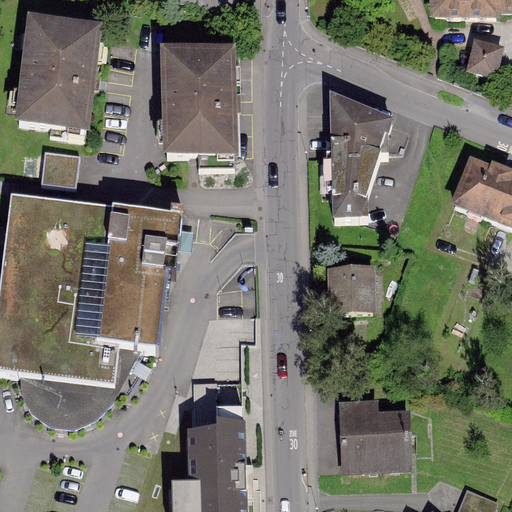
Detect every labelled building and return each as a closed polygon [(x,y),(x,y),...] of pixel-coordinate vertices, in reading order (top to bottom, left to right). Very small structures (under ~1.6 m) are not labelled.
[(511,0),(427,0),(427,22),(511,22),(511,0)] [(98,38),(34,30),(22,128),(52,131),(51,140),(85,144),(98,38)] [(504,56),(471,47),(463,78),(496,87),(504,56)] [(237,62),(154,63),(156,171),(238,169),(237,62)] [(347,110),(334,118),(336,226),(370,226),(368,202),(381,164),(388,164),(392,128),(347,110)] [(84,163),(48,159),(44,192),(80,197),(84,163)] [(511,179),(475,165),(456,210),(511,232),(511,179)] [(0,319),(0,390),(21,393),(27,417),(42,431),(61,439),(79,438),(99,429),(117,411),(138,370),(160,372),(168,298),(177,298),(181,270),(185,233),(115,224),(13,212),(0,319)] [(373,276),(332,278),(334,319),(373,318),(373,276)] [(247,511),(245,446),(244,426),(243,388),(194,390),(196,448),(189,448),(190,501),(173,502),(173,511),(247,511)] [(377,408),(337,409),(340,483),(414,480),(412,422),(378,423),(377,408)] [(495,511),(499,506),(471,494),(463,511),(495,511)]
